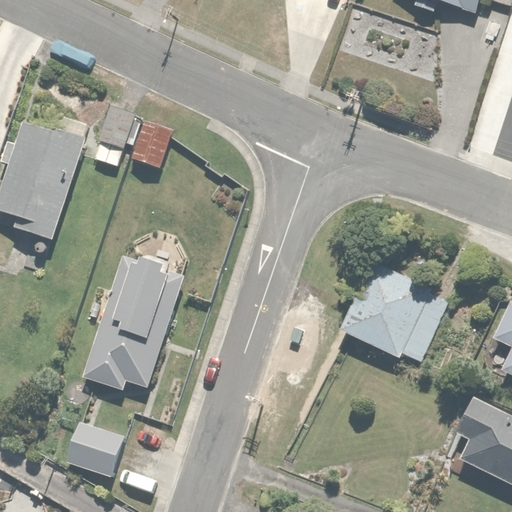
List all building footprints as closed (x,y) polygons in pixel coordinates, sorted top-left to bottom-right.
[(437,0),(475,11),(477,0),(437,0)] [(106,103),(91,156),(117,163),(123,144),(130,147),(140,112),(106,103)] [(6,222),(46,237),(84,136),(27,115),(17,142),(2,137),(0,143),(0,157),(8,160),(0,181),(0,216),(7,219),(6,222)] [(144,118),(130,160),(159,169),(173,128),(144,118)] [(118,250),(77,373),(123,388),(125,382),(144,389),(183,272),(118,250)] [(452,297),(368,259),(336,330),(401,359),(403,355),(422,363),(452,297)] [(511,298),(505,296),(487,335),(509,345),(498,367),(511,373),(511,298)] [(511,413),(471,394),(453,431),(463,435),(453,456),(511,483),(511,413)] [(79,421),(66,463),(116,479),(128,437),(79,421)]
